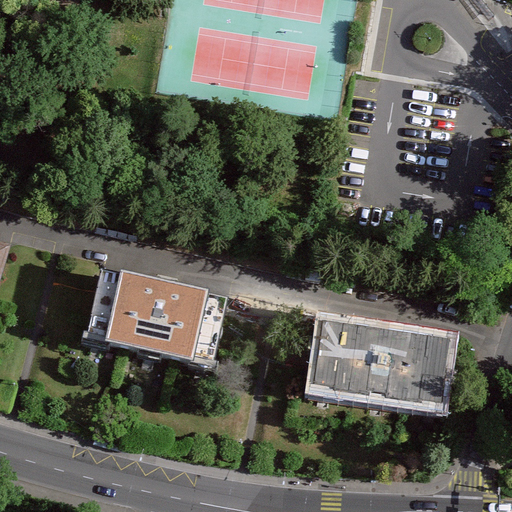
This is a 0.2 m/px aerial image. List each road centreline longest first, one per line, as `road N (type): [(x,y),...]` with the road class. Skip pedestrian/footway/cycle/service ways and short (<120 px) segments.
road 1 (secondary): [(0,452),(244,506)]
road 2 (residential): [(511,339),(470,511)]
